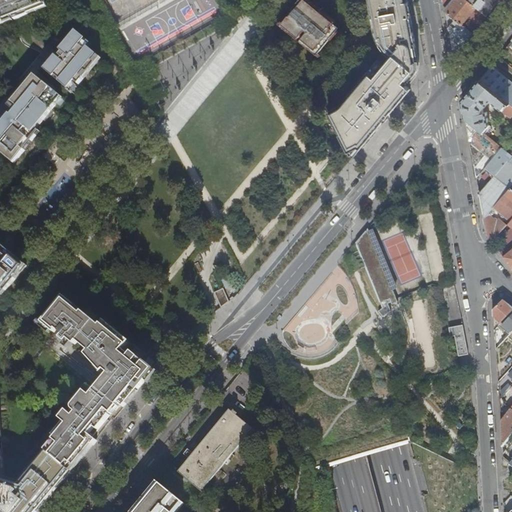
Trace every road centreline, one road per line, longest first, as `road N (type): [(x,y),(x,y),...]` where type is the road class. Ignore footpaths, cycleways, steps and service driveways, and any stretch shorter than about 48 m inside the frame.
road 1 (trunk): [(134,0),(258,258),(351,511)]
road 2 (trunk): [(401,511),(304,241),(190,0)]
road 3 (residential): [(265,307),(197,356),(70,511)]
road 4 (residential): [(265,307),(442,97)]
road 5 (residential): [(102,511),(265,307)]
road 6 (tertiary): [(470,258),(489,511)]
road 7 (tertiary): [(442,97),(470,258)]
